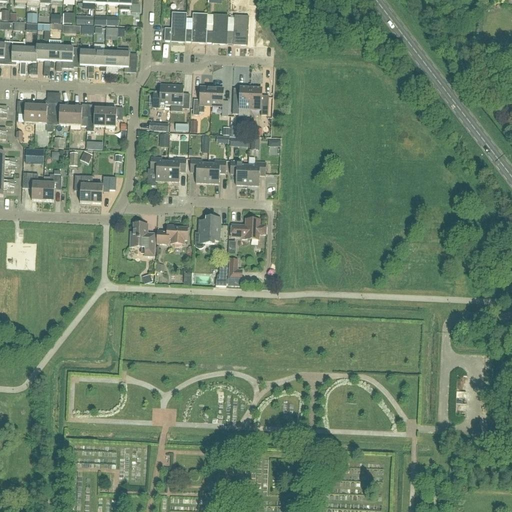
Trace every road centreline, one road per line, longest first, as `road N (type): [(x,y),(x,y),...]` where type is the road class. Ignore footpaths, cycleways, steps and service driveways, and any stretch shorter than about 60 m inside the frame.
road 1 (secondary): [(511,178),(375,0)]
road 2 (residential): [(116,210),(267,207)]
road 3 (residential): [(135,92),(0,86)]
road 4 (residential): [(145,69),(267,63)]
road 5 (residential): [(0,217),(107,222),(116,210)]
road 6 (residential): [(116,210),(129,187),(135,92)]
